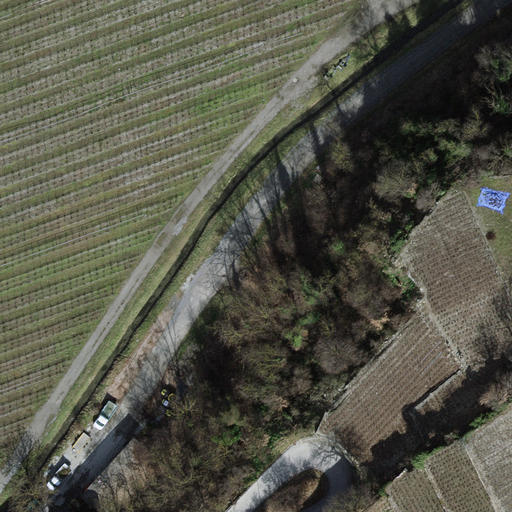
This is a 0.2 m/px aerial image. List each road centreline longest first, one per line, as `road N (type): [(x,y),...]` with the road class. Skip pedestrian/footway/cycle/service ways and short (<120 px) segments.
road 1 (track): [(0,482),(184,212),(238,147),(333,43),(413,0)]
road 2 (track): [(111,426),(267,198),(327,131),(491,0)]
road 3 (unclassified): [(242,511),(313,457),(334,464),(338,486),(311,511)]
